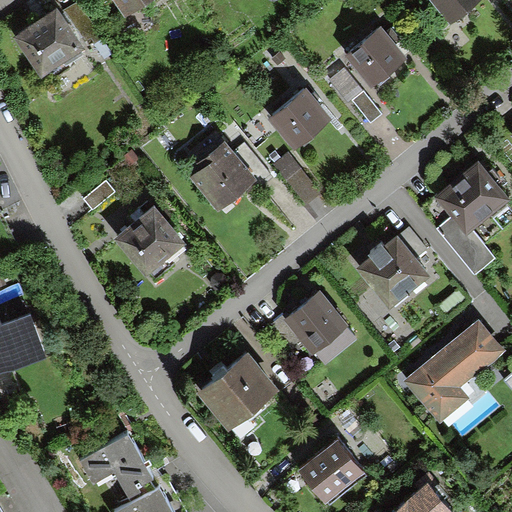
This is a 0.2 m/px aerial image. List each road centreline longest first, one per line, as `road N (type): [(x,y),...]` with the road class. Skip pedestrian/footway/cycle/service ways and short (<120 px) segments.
road 1 (residential): [(511,77),(316,232),(143,384)]
road 2 (residential): [(143,384),(111,348),(0,128)]
road 3 (residential): [(251,511),(143,384)]
